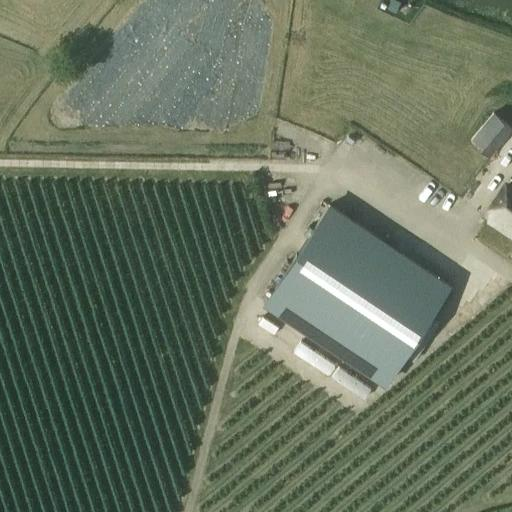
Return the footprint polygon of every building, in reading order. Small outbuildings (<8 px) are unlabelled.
[(511,126),(492,111),(469,139),(489,155),(511,126)] [(278,179),(265,181),(272,215),(284,213),(278,179)] [(511,183),(486,222),(511,239),(511,183)] [(328,204),(262,303),(383,385),(450,285),(328,204)] [(433,208),(424,219),(457,244),(465,234),(433,208)] [(453,263),(498,298),(506,286),(461,252),(453,263)] [(451,317),(460,327),(489,301),(480,291),(451,317)]
